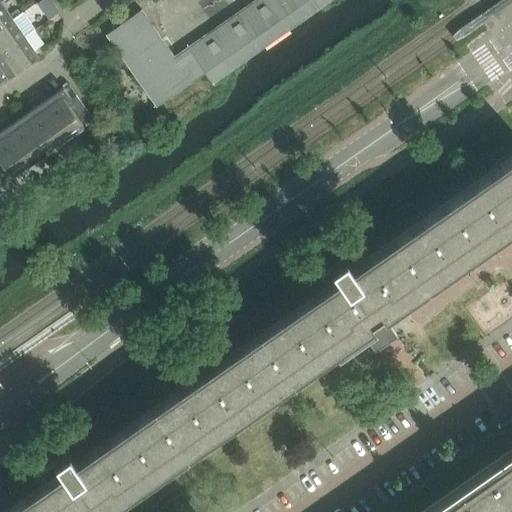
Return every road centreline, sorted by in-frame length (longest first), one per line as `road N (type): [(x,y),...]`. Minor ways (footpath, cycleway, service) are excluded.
road 1 (tertiary): [(123,318),(511,50)]
road 2 (residential): [(316,511),(511,373)]
road 3 (tertiary): [(0,422),(123,318)]
road 4 (residential): [(0,98),(56,60),(70,26),(106,0)]
road 5 (tertiary): [(123,318),(0,396)]
